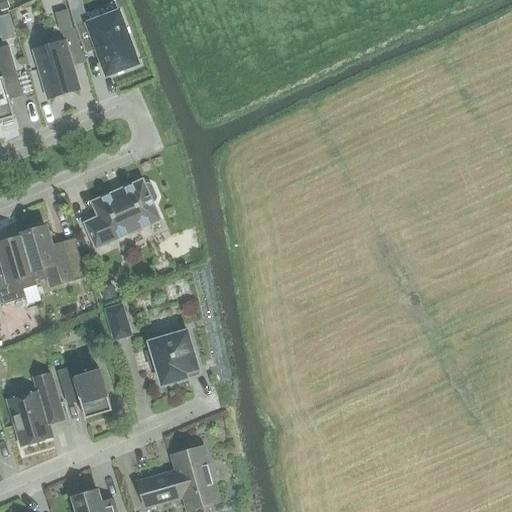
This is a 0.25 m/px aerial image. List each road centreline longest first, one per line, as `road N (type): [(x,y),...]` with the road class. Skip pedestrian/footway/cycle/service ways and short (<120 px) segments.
road 1 (residential): [(0,212),(148,148),(128,105),(0,160)]
road 2 (residential): [(0,495),(206,406)]
